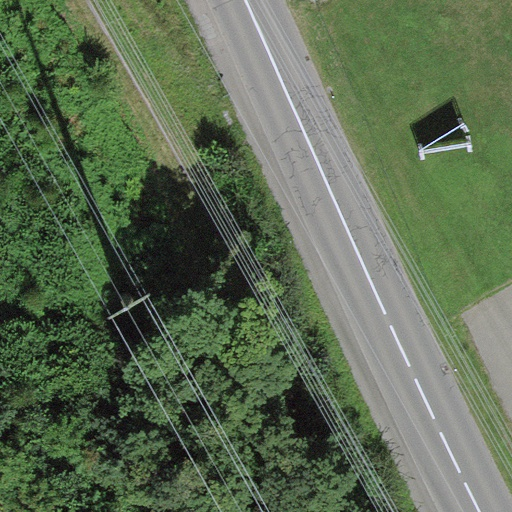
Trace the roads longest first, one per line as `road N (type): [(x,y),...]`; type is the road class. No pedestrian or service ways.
road 1 (secondary): [(494,511),(251,0)]
road 2 (track): [(103,0),(144,51),(286,77)]
